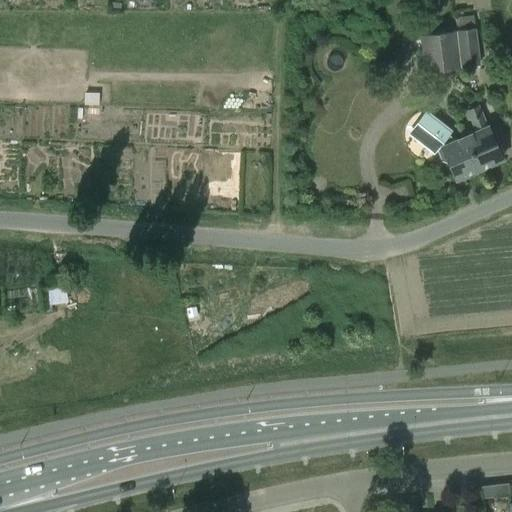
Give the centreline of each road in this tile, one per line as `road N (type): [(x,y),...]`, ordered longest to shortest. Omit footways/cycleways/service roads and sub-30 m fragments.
road 1 (unclassified): [(0,225),(359,253),(511,194)]
road 2 (primary): [(498,416),(216,436),(0,488)]
road 3 (primary): [(23,511),(253,459),(498,416)]
road 4 (residential): [(356,480),(511,462)]
road 5 (residential): [(211,511),(356,480)]
